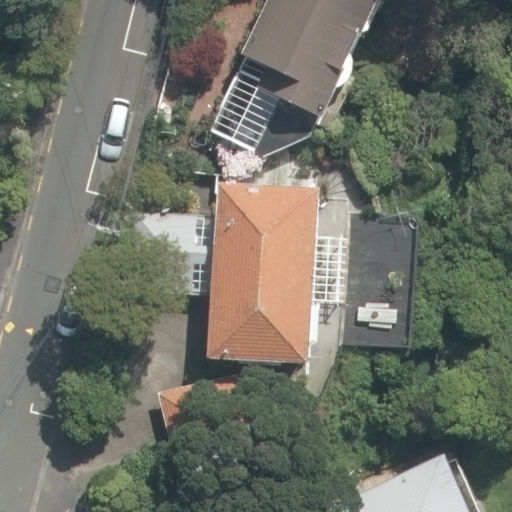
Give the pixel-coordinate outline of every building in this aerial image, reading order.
[(287,0),(250,72),(211,146),(257,170),(284,120),(326,143),(401,0),(287,0)] [(134,299),(221,303),(217,375),(328,381),(337,194),(226,189),(225,216),(138,212),(134,299)] [(346,199),(337,344),(399,348),(408,202),(346,199)] [(248,389),(202,383),(155,397),(182,489),(269,463),(248,389)] [(387,511),(510,511),(492,468),(387,511)]
